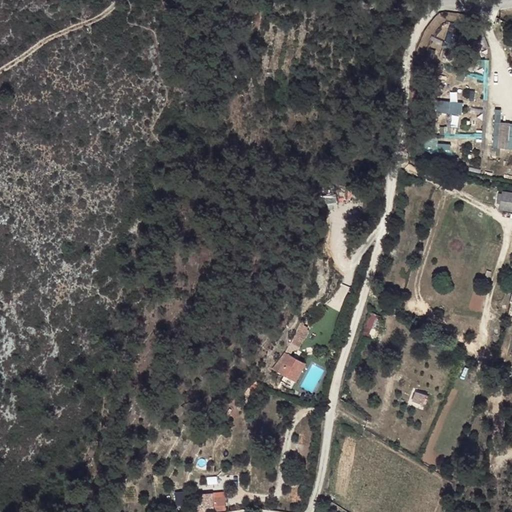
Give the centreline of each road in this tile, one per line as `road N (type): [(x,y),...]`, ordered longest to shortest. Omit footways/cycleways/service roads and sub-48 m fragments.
road 1 (residential): [(310,511),(335,390),(389,209),(404,62),(442,3)]
road 2 (track): [(117,0),(0,70)]
